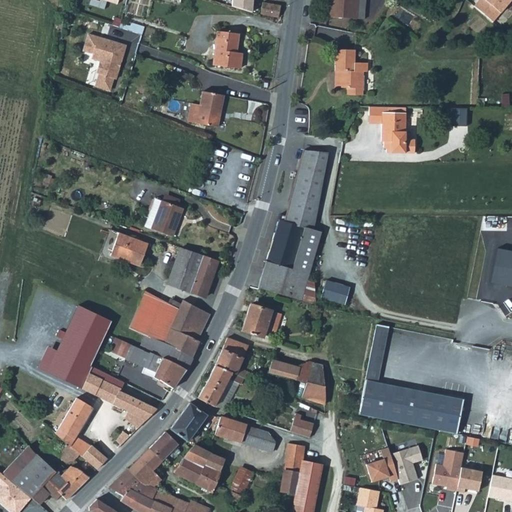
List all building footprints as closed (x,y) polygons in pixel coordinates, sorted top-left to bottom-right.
[(230,0),(230,6),(251,13),(251,0),(230,0)] [(359,0),(328,0),(328,14),(359,16),(359,0)] [(509,1),(511,2),(511,0),(477,0),(473,6),(491,22),(509,1)] [(261,15),(279,17),(281,5),(263,2),(261,15)] [(239,34),(217,31),(213,64),(240,68),(242,57),(236,57),(239,34)] [(126,45),(88,33),(83,50),(92,53),(91,57),(100,60),(96,73),(99,73),(95,85),(109,90),(113,78),(115,79),(117,72),(115,72),(119,61),(121,61),(126,45)] [(337,69),(337,86),(345,86),(348,70),(354,58),(354,48),(335,48),(334,69),(337,69)] [(348,70),(345,86),(347,86),(346,93),(361,93),(362,70),(366,70),(366,61),(354,61),(354,58),(348,70)] [(198,103),(188,101),(184,118),(216,126),(222,94),(201,90),(198,103)] [(177,114),(183,116),(187,105),(180,103),(177,114)] [(368,121),(379,121),(379,105),(369,105),(368,121)] [(415,150),(415,137),(404,137),(405,111),(388,110),(388,105),(379,105),(379,121),(382,121),(382,139),(388,139),(387,149),(415,150)] [(459,114),(451,114),(450,127),(459,127),(459,114)] [(321,232),(322,228),(313,226),(328,150),(305,148),(287,213),(281,211),(279,217),(304,224),(321,232)] [(145,224),(172,235),(182,207),(155,196),(145,224)] [(279,217),(268,259),(267,262),(309,272),(321,232),(304,224),(279,217)] [(111,254),(141,265),(149,242),(120,231),(111,254)] [(207,295),(219,261),(181,246),(169,281),(207,295)] [(309,272),(267,262),(260,285),(302,297),(309,272)] [(316,279),(308,277),(302,297),(317,301),(316,279)] [(326,281),(321,298),(346,305),(351,288),(326,281)] [(145,333),(195,356),(202,341),(199,339),(212,313),(184,299),(181,305),(146,288),(129,326),(145,333)] [(251,301),(243,328),(264,335),(273,308),(251,301)] [(377,382),(388,326),(376,324),(365,380),(377,382)] [(195,356),(145,333),(140,346),(162,356),(187,368),(195,356)] [(245,375),(248,376),(252,369),(240,363),(250,343),(229,334),(217,362),(245,375)] [(108,348),(126,357),(132,343),(124,339),(114,335),(108,348)] [(140,346),(132,343),(126,357),(125,357),(145,365),(155,370),(162,356),(140,346)] [(64,356),(63,358),(55,373),(82,387),(90,371),(90,369),(64,356)] [(187,368),(162,356),(155,370),(145,365),(142,371),(175,387),(187,368)] [(270,369),(296,376),(300,364),(276,356),(274,356),(270,369)] [(311,359),(300,364),(296,376),(308,380),(326,385),(324,365),(325,362),(311,359)] [(245,375),(217,362),(209,376),(226,384),(231,375),(242,381),(245,375)] [(119,389),(121,386),(90,371),(82,387),(129,411),(126,415),(141,423),(159,408),(119,389)] [(226,384),(209,376),(199,394),(216,403),(226,384)] [(327,401),(326,385),(308,380),(304,394),(311,397),(310,398),(321,401),(322,399),(327,401)] [(377,382),(365,380),(358,414),(456,433),(463,399),(377,382)] [(108,456),(103,452),(89,440),(78,433),(93,406),(77,397),(61,423),(53,417),(51,419),(47,417),(43,420),(47,425),(39,434),(47,440),(40,447),(45,451),(49,447),(55,452),(53,455),(56,458),(59,454),(68,462),(74,458),(82,463),(79,467),(88,476),(108,456)] [(188,438),(207,412),(190,400),(172,426),(188,438)] [(274,448),(278,432),(221,413),(216,430),(274,448)] [(316,419),(296,413),(295,418),(313,428),(316,419)] [(313,428),(295,418),(292,427),(311,433),(313,428)] [(185,511),(185,510),(190,501),(159,488),(155,483),(163,475),(156,466),(180,441),(166,429),(109,485),(126,493),(129,485),(155,497),(173,505),(185,511)] [(113,443),(117,447),(131,433),(123,429),(121,433),(116,430),(112,436),(117,439),(113,443)] [(313,511),(323,460),(303,456),(306,442),(290,439),(280,488),(295,491),(291,511),(313,511)] [(185,454),(204,464),(206,462),(212,449),(210,448),(196,441),(185,454)] [(37,451),(30,443),(4,470),(13,478),(37,451)] [(398,479),(399,485),(417,479),(412,463),(424,459),(419,445),(390,454),(398,479)] [(383,459),(365,464),(371,482),(388,477),(390,481),(398,479),(390,454),(388,447),(380,450),(383,459)] [(226,456),(212,449),(206,462),(221,469),(216,480),(224,483),(227,478),(224,477),(229,464),(223,462),(226,456)] [(432,484),(441,486),(443,485),(446,486),(446,489),(456,491),(463,453),(445,449),(442,465),(436,464),(432,484)] [(63,475),(37,451),(13,478),(32,495),(42,484),(50,491),(56,497),(61,492),(58,490),(67,479),(63,475)] [(185,454),(175,468),(197,480),(204,464),(185,454)] [(197,480),(213,488),(216,480),(221,469),(206,462),(204,464),(197,480)] [(232,487),(243,493),(255,469),(242,464),(231,487),(232,487)] [(0,486),(0,495),(18,511),(32,495),(13,478),(4,470),(0,466),(0,479),(4,482),(0,486)] [(66,497),(88,476),(79,467),(72,466),(63,475),(67,479),(58,490),(61,492),(66,497)] [(485,470),(465,466),(461,484),(481,488),(485,470)] [(511,482),(491,478),(488,497),(502,500),(502,499),(511,500),(511,502),(511,501),(511,482)] [(40,502),(50,491),(42,484),(32,495),(40,502)] [(146,511),(147,511),(155,497),(129,485),(126,493),(123,498),(146,511)] [(232,487),(229,494),(239,500),(243,493),(232,487)] [(376,508),(379,491),(360,487),(356,505),(364,507),(363,511),(382,511),(383,510),(376,508)] [(90,507),(97,511),(123,511),(124,511),(98,496),(90,503),(90,507)] [(147,511),(170,511),(173,505),(155,497),(147,511)] [(190,511),(208,511),(211,506),(192,497),(190,501),(185,510),(188,511),(190,511)]
